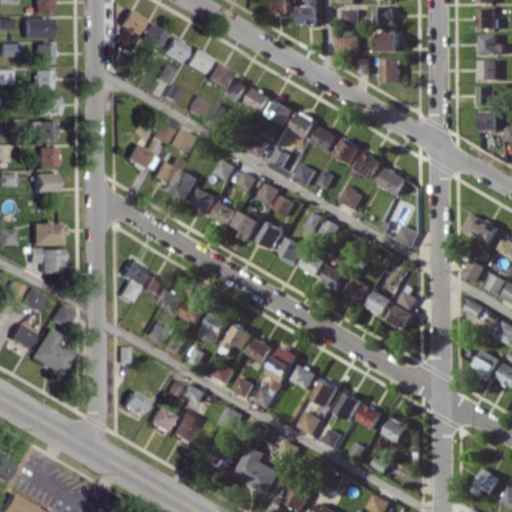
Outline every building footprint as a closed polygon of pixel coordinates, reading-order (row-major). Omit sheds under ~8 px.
[(30,0),(30,11),(49,11),(48,0),(30,0)] [(271,0),(271,12),(292,11),(291,0),(271,0)] [(301,5),(301,23),(321,22),(319,0),(309,0),(310,5),(301,5)] [(376,5),(377,25),(395,24),(394,5),(376,5)] [(480,27),(498,27),(497,7),(480,8),(480,27)] [(140,18),(123,9),(115,24),(131,33),(140,18)] [(361,9),(345,9),(345,23),(361,23),(361,9)] [(8,17),(0,16),(0,27),(8,27),(8,17)] [(47,37),(47,17),(19,17),(19,37),(47,37)] [(154,47),(161,31),(144,23),(136,39),(154,47)] [(401,50),(400,28),(390,28),(390,32),(380,32),(380,50),(401,50)] [(131,35),(118,29),(113,40),(125,46),(131,35)] [(482,52),(506,52),(506,42),(499,42),(499,33),(482,33),(482,52)] [(361,51),(361,35),(337,36),(338,52),(361,51)] [(158,53),(176,61),(183,44),(165,36),(158,53)] [(17,42),(0,42),(0,55),(17,55),(17,42)] [(49,43),(30,43),(31,63),(49,62),(49,43)] [(182,65),(200,72),(206,55),(188,48),(182,65)] [(372,58),(360,57),(360,73),(371,73),(372,58)] [(401,57),(383,57),(384,81),(401,81),(401,57)] [(499,59),(481,59),(481,79),(499,78),(499,59)] [(220,86),(227,70),(210,62),(203,78),(220,86)] [(153,77),(164,83),(171,68),(160,63),(153,77)] [(47,69),(28,69),(28,88),(47,88),(47,69)] [(241,100),(249,85),(232,76),(224,91),(241,100)] [(480,104),(502,104),(502,94),(498,95),(497,85),(480,85),(480,104)] [(264,111),(273,95),(255,86),(247,102),(264,111)] [(54,114),(54,94),(33,94),(33,114),(54,114)] [(204,101),(191,95),(184,108),(197,115),(204,101)] [(295,108),(277,100),(270,115),(287,123),(295,108)] [(205,125),(218,131),(229,107),(216,101),(205,125)] [(293,128),(309,136),(318,118),(301,110),(293,128)] [(500,110),(483,110),(483,128),(500,128),(500,110)] [(170,122),(157,116),(149,137),(162,142),(170,122)] [(32,140),(51,139),(51,120),(25,120),(25,130),(32,130),(32,140)] [(338,132),(320,126),(314,142),(332,149),(338,132)] [(182,150),(188,134),(172,127),(165,144),(182,150)] [(263,156),(270,141),(256,135),(249,150),(263,156)] [(355,161),(361,143),(343,137),(337,155),(355,161)] [(153,155),(129,142),(122,157),(145,170),(153,155)] [(51,165),(51,146),(34,146),(34,165),(51,165)] [(300,156),(279,147),(273,161),(294,170),(300,156)] [(382,159),(365,151),(355,174),(363,177),(365,172),(375,176),(382,159)] [(148,176),(166,185),(178,160),(169,156),(165,164),(156,160),(148,176)] [(216,172),(230,179),(238,164),(224,157),(216,172)] [(296,177),(309,184),(317,169),(304,162),(296,177)] [(380,183),(401,193),(409,176),(387,166),(380,183)] [(169,191),(187,201),(201,177),(183,167),(169,191)] [(335,174),(326,169),(319,182),(328,187),(335,174)] [(260,178),(246,170),(239,183),(252,190),(260,178)] [(11,173),(0,172),(0,184),(11,185),(11,173)] [(51,172),(30,172),(30,191),(51,191),(51,172)] [(273,205),(282,188),(269,181),(260,198),(273,205)] [(365,192),(348,185),(341,201),(358,208),(365,192)] [(193,203),(211,211),(219,194),(200,186),(193,203)] [(289,215),(295,201),(282,195),(276,208),(289,215)] [(239,209),(222,200),(213,217),(231,225),(239,209)] [(262,218),(245,210),(234,233),(252,241),(262,218)] [(306,225),(316,230),(325,216),(316,210),(306,225)] [(473,212),(465,230),(491,242),(499,224),(473,212)] [(322,230),(335,238),(343,226),(329,218),(322,230)] [(275,247),(286,228),(270,220),(260,239),(275,247)] [(28,243),(58,243),(58,235),(60,235),(60,221),(28,221),(28,243)] [(397,238),(413,246),(420,230),(404,223),(397,238)] [(0,243),(12,243),(11,226),(0,226),(0,243)] [(279,254),(297,263),(306,244),(289,235),(279,254)] [(500,250),(511,257),(511,236),(510,235),(500,250)] [(61,247),(25,248),(25,261),(37,261),(37,271),(61,271),(61,247)] [(320,274),(327,258),(310,250),(303,266),(320,274)] [(478,281),(486,265),(472,257),(464,273),(478,281)] [(114,295),(126,301),(143,267),(126,258),(117,274),(123,277),(114,295)] [(324,280),(343,289),(350,272),(332,263),(324,280)] [(139,287),(155,298),(164,282),(148,272),(139,287)] [(487,286),(500,293),(507,279),(494,272),(487,286)] [(347,291),(364,300),(373,284),(355,275),(347,291)] [(13,299),(19,285),(6,280),(1,294),(13,299)] [(17,301),(33,310),(41,295),(25,286),(17,301)] [(185,295),(167,288),(160,304),(178,312),(185,295)] [(386,314),(394,298),(377,289),(368,305),(386,314)] [(400,301),(413,308),(419,296),(405,290),(400,301)] [(479,316),(485,305),(472,298),(466,309),(479,316)] [(200,324),(208,307),(190,299),(182,316),(200,324)] [(61,327),(70,311),(56,303),(47,319),(61,327)] [(391,320),(408,326),(414,310),(397,303),(391,320)] [(231,320),(214,311),(201,334),(218,344),(231,320)] [(144,333),(157,340),(165,326),(152,319),(144,333)] [(511,322),(505,319),(496,336),(511,344),(511,322)] [(5,338),(23,346),(30,330),(13,322),(5,338)] [(233,348),(236,343),(246,348),(254,332),(237,322),(225,344),(233,348)] [(70,351),(54,343),(58,334),(43,326),(27,357),(58,374),(70,351)] [(275,345),(257,336),(250,353),(267,361),(275,345)] [(287,381),(298,352),(280,345),(269,374),(287,381)] [(114,362),(125,362),(125,346),(114,346),(114,362)] [(191,360),(199,365),(207,352),(198,347),(191,360)] [(475,369),(492,377),(501,357),(484,349),(475,369)] [(214,374),(229,382),(236,367),(221,360),(214,374)] [(499,378),(511,384),(511,364),(507,362),(499,378)] [(319,372),(301,363),(293,379),(311,389),(319,372)] [(235,390),(249,396),(256,382),(241,375),(235,390)] [(314,397),(331,405),(340,385),(323,377),(314,397)] [(176,399),(183,386),(169,378),(162,391),(176,399)] [(279,390),(266,382),(255,400),(269,408),(279,390)] [(188,394),(201,401),(207,391),(194,384),(188,394)] [(118,405),(136,413),(143,396),(125,389),(118,405)] [(362,398),(346,392),(338,412),(353,418),(362,398)] [(384,411),(367,403),(359,419),(377,428),(384,411)] [(221,424),(238,431),(246,412),(228,405),(221,424)] [(164,429),(170,413),(152,406),(145,422),(164,429)] [(168,432),(185,442),(199,416),(181,407),(168,432)] [(299,425),(316,433),(324,417),(307,409),(299,425)] [(410,424),(392,417),(385,434),(403,441),(410,424)] [(337,446),(343,432),(330,427),(325,441),(337,446)] [(237,452),(220,443),(211,459),(229,468),(237,452)] [(271,493),(281,469),(263,461),(267,451),(251,444),(236,477),(271,493)] [(377,456),(373,464),(386,471),(390,463),(377,456)] [(481,494),(485,488),(494,493),(502,476),(485,467),(473,490),(481,494)] [(340,488),(346,473),(336,470),(330,484),(340,488)] [(297,486),(300,480),(289,475),(283,485),(292,489),(286,500),(303,509),(311,494),(297,486)] [(511,505),(511,485),(511,486),(503,501),(511,505)] [(384,511),(391,500),(375,492),(368,507),(378,511),(384,511)] [(0,511),(45,511),(5,493),(0,503),(0,511)] [(340,511),(341,511),(321,501),(315,511),(340,511)]
